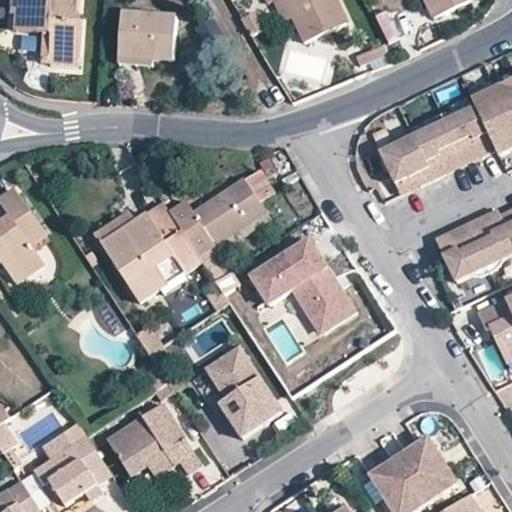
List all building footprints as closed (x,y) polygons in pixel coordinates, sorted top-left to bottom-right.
[(22,31),(23,0),(13,0),(13,15),(16,15),(15,31),(22,31)] [(23,0),(22,31),(43,33),(51,33),(49,58),(80,60),(82,17),(79,17),(79,0),(23,0)] [(348,25),(336,0),(265,0),(267,5),(274,2),(277,0),(284,0),(293,20),(304,45),(348,25)] [(284,0),(277,0),(274,2),(284,24),(293,20),(284,0)] [(426,0),(435,19),(472,2),(470,0),(426,0)] [(124,13),(120,57),(155,60),(174,62),(178,18),(124,13)] [(49,58),(51,33),(43,33),(41,66),(79,68),(80,60),(49,58)] [(357,57),(361,65),(387,54),(382,45),(357,57)] [(155,60),(120,57),(119,66),(155,69),(155,60)] [(422,130),(402,141),(386,148),(377,152),(395,190),(412,182),(416,188),(426,183),(445,173),(443,167),(475,152),(478,158),(492,151),(496,157),(511,149),(511,78),(468,100),(472,107),(458,113),(452,113),(446,113),(441,113),(436,116),(433,117),(429,121),(425,126),(422,130)] [(406,132),(399,135),(402,141),(408,137),(406,132)] [(386,148),(402,141),(399,135),(384,143),(386,148)] [(445,173),(478,158),(475,152),(443,167),(445,173)] [(169,212),(199,257),(267,213),(244,179),(195,212),(187,200),(169,212)] [(398,196),(416,188),(412,182),(395,190),(398,196)] [(0,265),(4,263),(18,285),(46,266),(34,248),(48,239),(16,191),(0,202),(7,212),(10,217),(0,223),(0,265)] [(199,257),(169,212),(164,204),(136,221),(102,244),(142,304),(202,264),(199,257)] [(511,208),(496,216),(499,222),(511,216),(511,208)] [(102,244),(136,221),(129,211),(95,234),(102,244)] [(474,278),(477,278),(481,276),(484,274),(487,272),(490,268),(493,266),(494,262),(510,255),(511,259),(511,216),(499,222),(493,211),(480,217),(482,223),(454,236),(449,238),(446,233),(431,240),(451,282),(465,277),(470,278),(474,278)] [(0,223),(10,217),(7,212),(0,216),(0,223)] [(480,217),(452,231),(454,236),(482,223),(480,217)] [(333,278),(310,241),(252,278),(269,306),(293,291),(305,310),(307,309),(323,334),(340,323),(341,315),(352,309),(340,289),(335,288),(329,280),(333,278)] [(225,277),(212,257),(202,264),(216,282),(225,277)] [(225,277),(216,282),(225,295),(240,285),(231,272),(225,277)] [(340,289),(333,278),(329,280),(335,288),(340,289)] [(216,282),(206,289),(219,310),(230,303),(225,295),(216,282)] [(496,336),(509,364),(511,362),(511,300),(481,315),(488,330),(492,327),(497,325),(501,334),(496,336)] [(356,314),(352,309),(341,315),(340,323),(356,314)] [(492,327),(496,336),(501,334),(497,325),(492,327)] [(138,334),(136,335),(149,356),(162,348),(148,327),(138,334)] [(243,438),(284,412),(241,347),(192,378),(213,410),(221,405),(243,438)] [(162,348),(149,356),(157,367),(169,359),(162,348)] [(109,443),(133,480),(150,469),(158,481),(176,470),(172,464),(179,459),(183,465),(190,476),(203,468),(164,408),(109,443)] [(5,422),(0,425),(0,450),(3,455),(10,450),(19,445),(5,422)] [(52,462),(88,438),(80,425),(43,450),(52,462)] [(395,460),(372,475),(395,511),(414,511),(461,482),(431,437),(409,452),(413,457),(399,466),(395,460)] [(41,490),(55,511),(75,511),(90,502),(85,494),(98,486),(113,476),(88,438),(52,462),(34,474),(43,488),(41,490)] [(10,450),(3,455),(13,470),(20,465),(10,450)] [(409,452),(395,460),(399,466),(413,457),(409,452)] [(172,464),(176,470),(183,465),(179,459),(172,464)] [(0,498),(0,511),(40,511),(22,484),(0,498)] [(85,494),(90,502),(103,494),(98,486),(85,494)] [(443,511),(482,511),(471,494),(443,511)]
